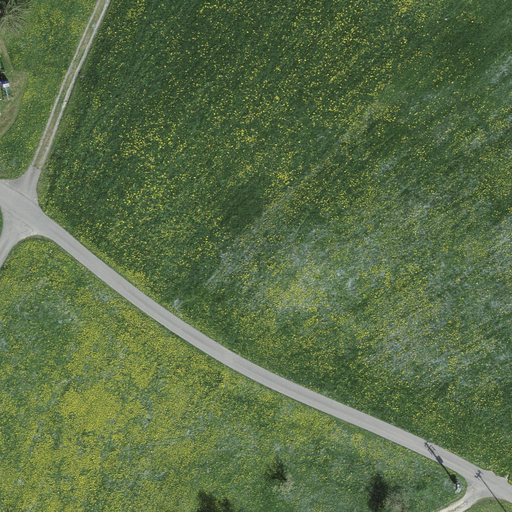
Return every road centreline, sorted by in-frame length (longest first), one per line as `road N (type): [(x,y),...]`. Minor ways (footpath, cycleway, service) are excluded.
road 1 (track): [(511,498),(236,368),(0,206)]
road 2 (track): [(0,258),(102,0)]
